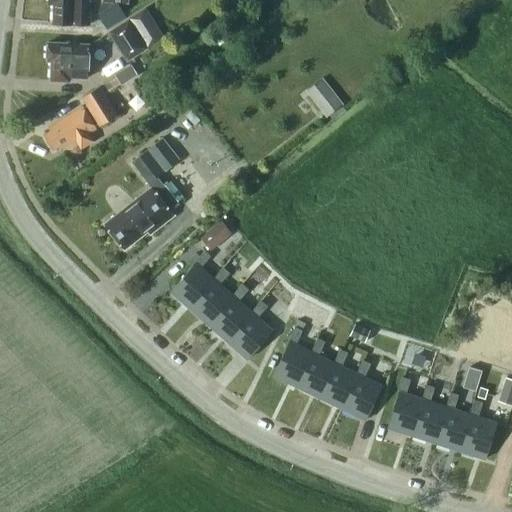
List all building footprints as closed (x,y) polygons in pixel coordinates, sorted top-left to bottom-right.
[(90,24),(91,0),(50,0),(50,4),(55,4),(54,23),(72,24),(90,24)] [(118,2),(129,3),(128,0),(103,0),(103,2),(98,13),(108,28),(127,15),(118,2)] [(149,48),(130,17),(108,31),(128,62),(149,48)] [(52,80),(70,81),(70,76),(88,77),(90,44),(48,42),(48,61),(52,61),(52,80)] [(101,80),(107,91),(138,73),(132,63),(115,74),(114,72),(101,80)] [(344,104),(324,77),(307,90),(327,117),(344,104)] [(118,115),(101,86),(83,97),(88,105),(84,108),(83,106),(49,127),(51,130),(45,135),(54,149),(60,145),(63,149),(77,140),(82,148),(94,140),(89,132),(97,128),(96,126),(99,124),(101,126),(118,115)] [(163,138),(133,161),(152,186),(105,223),(125,248),(148,230),(151,233),(174,214),(170,210),(179,203),(177,200),(180,198),(167,181),(163,184),(158,177),(180,159),(163,138)] [(201,236),(212,250),(231,235),(220,221),(201,236)] [(216,279),(214,278),(201,267),(211,256),(205,250),(194,262),(196,263),(171,292),(190,308),(216,279)] [(235,296),(233,295),(220,284),(230,273),(224,267),(214,278),(216,279),(190,308),(209,325),(235,296)] [(249,276),(243,284),(248,289),(255,281),(249,276)] [(254,313),(252,311),(239,300),(249,289),(243,284),(233,295),(235,296),(209,325),(228,342),(254,313)] [(254,313),(228,342),(247,359),(273,330),(258,317),(268,306),(262,300),(252,311),(254,313)] [(351,335),(366,342),(371,330),(356,323),(351,335)] [(313,352),(312,351),(296,344),(303,330),(295,327),(288,341),(290,342),(274,376),(297,387),(313,352)] [(336,363),(334,362),(319,355),(326,341),(318,338),(312,351),(313,352),(297,387),(320,398),(336,363)] [(359,374),(357,373),(342,366),(348,352),(341,349),(334,362),(336,363),(320,398),(342,409),(359,374)] [(359,374),(342,409),(365,420),(382,385),(365,377),(371,363),(363,360),(357,373),(359,374)] [(482,371),(470,367),(467,376),(480,380),(482,371)] [(424,399),(422,398),(406,393),(411,379),(403,377),(398,392),(400,392),(388,428),(412,436),(424,399)] [(499,401),(511,404),(511,378),(506,377),(499,401)] [(448,407),(447,406),(430,401),(435,387),(427,384),(422,398),(424,399),(412,436),(437,444),(448,407)] [(488,390),(481,387),(478,397),(486,399),(488,390)] [(473,414),(470,414),(455,409),(459,395),(451,392),(447,406),(448,407),(437,444),(461,451),(473,414)] [(473,414),(461,451),(485,459),(497,422),(479,416),(483,402),(475,400),(470,414),(473,414)]
